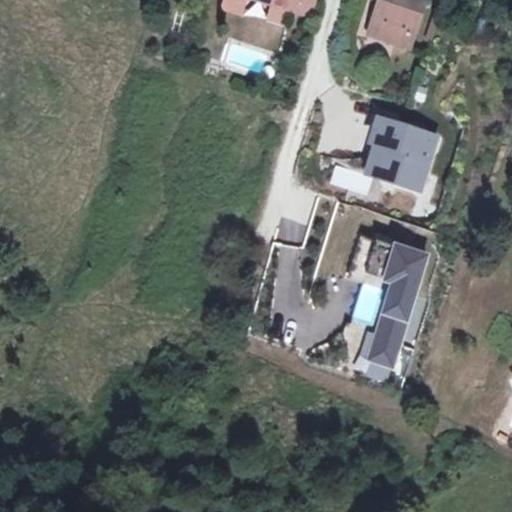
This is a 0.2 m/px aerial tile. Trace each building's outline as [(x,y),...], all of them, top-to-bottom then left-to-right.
[(248,5),(234,0),(228,0),(223,16),(243,23),(248,5)] [(234,0),(248,5),(250,0),(273,8),(271,12),(291,18),(291,17),(310,23),(317,0),(234,0)] [(250,0),(248,5),(271,12),(273,8),(250,0)] [(425,0),(381,0),(380,6),(370,36),(409,50),(425,0)] [(291,18),(271,12),(267,26),(286,32),(291,18)] [(438,143),(382,127),(375,149),(381,151),(388,153),(383,170),(386,176),(403,181),(401,188),(423,195),(438,143)] [(381,151),(373,180),(401,188),(403,181),(386,176),(383,170),(388,153),(381,151)] [(406,354),(432,262),(381,247),(372,281),(400,289),(383,348),(406,354)] [(406,354),(383,348),(378,366),(400,372),(406,354)]
